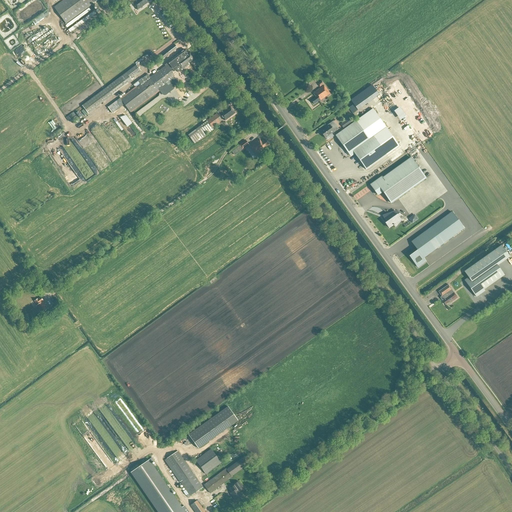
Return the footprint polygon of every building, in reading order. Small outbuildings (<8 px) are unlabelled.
[(63,0),(54,7),(65,23),(94,3),(98,0),(97,0),(63,0)] [(138,0),(133,4),(137,10),(149,2),(149,1),(150,0),(138,0)] [(46,11),(32,20),(34,23),(48,15),(46,11)] [(93,11),(68,29),(70,32),(96,15),(93,11)] [(164,59),(177,48),(174,45),(161,55),(164,59)] [(188,54),(184,49),(167,62),(168,63),(165,65),(165,66),(150,77),(148,74),(138,82),(139,83),(135,86),(137,88),(113,106),(115,108),(118,109),(120,107),(120,108),(124,105),(130,112),(160,89),(164,95),(165,95),(173,88),(174,87),(173,86),(178,82),(171,74),(173,73),(171,70),(172,69),(174,72),(176,70),(178,72),(182,70),(189,65),(188,63),(194,59),(190,53),(188,54)] [(87,112),(141,71),(136,65),(82,106),(87,112)] [(372,85),(351,101),(357,110),(379,95),(372,85)] [(319,101),(330,94),(324,86),(313,94),(316,97),(311,101),(314,104),(319,101)] [(219,114),(225,121),(235,114),(230,106),(219,114)] [(399,146),(373,109),(335,136),(342,146),(341,146),(348,155),(353,152),(366,170),(399,146)] [(217,114),(188,135),(194,144),(213,130),(212,128),(216,125),(217,127),(218,126),(221,124),(220,122),(222,121),(217,114)] [(233,132),(225,122),(224,123),(231,133),(233,132)] [(332,134),(334,132),(338,129),(338,128),(337,127),(337,126),(336,125),(335,124),(334,123),(334,122),(333,122),(329,124),(325,127),(326,128),(320,132),(325,138),(331,134),(332,134)] [(261,142),(259,139),(250,146),(256,155),(262,150),(265,154),(268,152),(266,150),(265,150),(264,148),(269,144),(266,140),(264,141),(263,140),(261,142)] [(242,150),(249,145),(246,140),(239,145),(242,150)] [(114,147),(106,153),(113,162),(121,156),(114,147)] [(425,179),(411,158),(382,178),(381,177),(370,185),(378,195),(383,192),(391,203),(425,179)] [(63,173),(74,190),(83,184),(67,161),(63,163),(67,170),(63,173)] [(386,223),(389,228),(393,225),(393,226),(394,225),(395,228),(401,221),(398,217),(401,215),(397,212),(394,214),(393,212),(383,216),(387,222),(386,223)] [(409,256),(416,266),(425,260),(423,258),(464,229),(452,212),(411,242),(417,250),(409,256)] [(408,218),(411,223),(418,219),(415,214),(408,218)] [(490,254),(464,272),(472,282),(468,285),(475,295),(476,297),(485,291),(483,289),(504,275),(497,265),(509,257),(501,245),(490,254)] [(36,278),(32,281),(38,290),(43,287),(36,278)] [(452,291),(450,287),(448,285),(438,292),(442,297),(440,298),(445,305),(450,302),(450,303),(457,298),(452,291)] [(42,315),(49,310),(43,302),(43,301),(40,297),(35,301),(37,305),(36,306),(42,315)] [(238,420),(228,407),(189,436),(199,449),(238,420)] [(125,411),(130,421),(136,418),(131,408),(125,411)] [(206,474),(221,463),(211,449),(196,461),(206,474)] [(190,496),(202,488),(177,451),(165,460),(190,496)] [(231,477),(247,465),(241,458),(226,469),(204,485),(210,493),(232,477),(231,477)] [(149,460),(131,473),(157,511),(188,511),(184,506),(182,507),(149,460)] [(236,500),(242,496),(239,492),(244,488),(239,481),(234,485),(231,488),(233,491),(231,493),(236,500)] [(195,511),(204,511),(196,501),(190,505),(195,511)]
